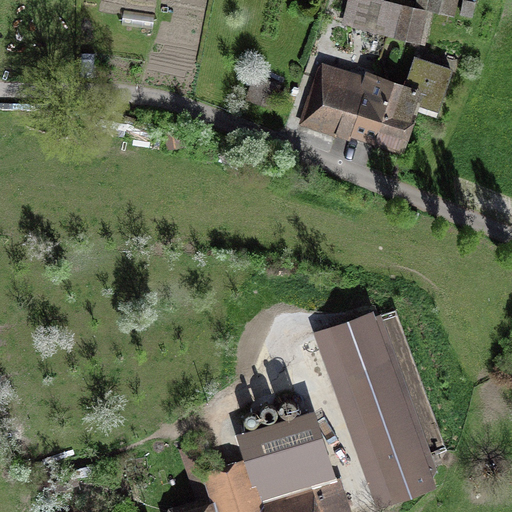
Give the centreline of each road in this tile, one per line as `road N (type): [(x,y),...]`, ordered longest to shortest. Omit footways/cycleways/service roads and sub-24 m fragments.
road 1 (residential): [(511,240),(164,99),(0,93)]
road 2 (track): [(366,511),(329,406),(315,389),(297,386),(234,408),(222,428),(228,459)]
